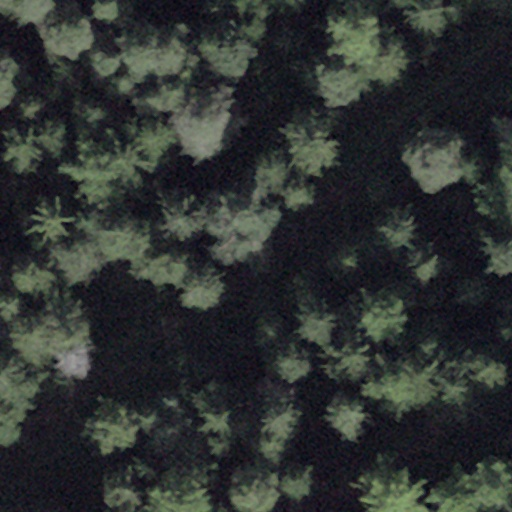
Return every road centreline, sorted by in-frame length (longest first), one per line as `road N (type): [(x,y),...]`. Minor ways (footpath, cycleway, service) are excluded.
road 1 (track): [(511,27),(437,92),(293,272),(0,429)]
road 2 (track): [(214,511),(229,501),(398,459),(511,377)]
